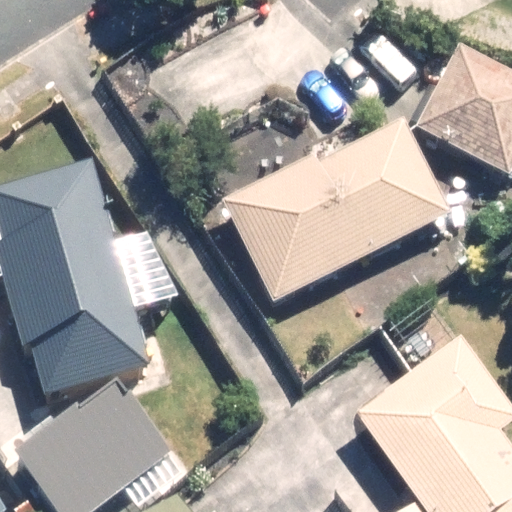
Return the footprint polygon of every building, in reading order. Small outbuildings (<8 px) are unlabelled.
[(417,135),(509,183),(511,178),(511,90),(456,61),(417,135)] [(314,176),(309,167),(221,209),(270,313),(452,226),(406,132),(314,176)] [(143,378),(127,318),(166,308),(151,249),(112,259),(92,181),(0,205),(0,254),(39,405),(143,378)] [(511,511),(511,458),(498,441),(511,430),(511,420),(457,348),(354,425),(418,511),(511,511)] [(116,390),(15,467),(49,511),(102,511),(170,460),(116,390)]
